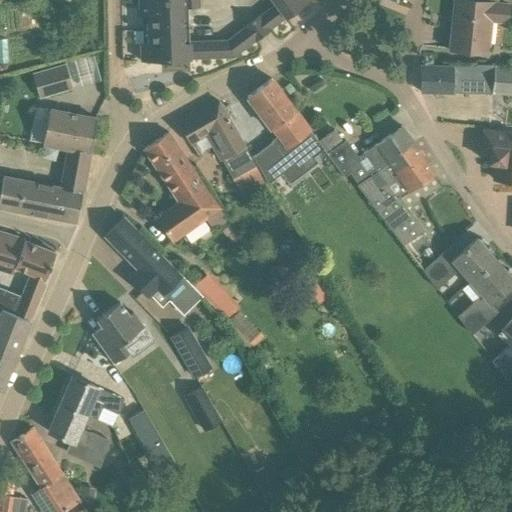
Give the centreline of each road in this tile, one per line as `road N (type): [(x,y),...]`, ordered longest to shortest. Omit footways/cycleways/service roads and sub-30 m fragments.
road 1 (residential): [(123,154),(171,111),(302,40)]
road 2 (residential): [(0,415),(82,234)]
road 3 (residential): [(511,245),(440,156),(398,87)]
road 4 (residential): [(123,154),(120,0)]
